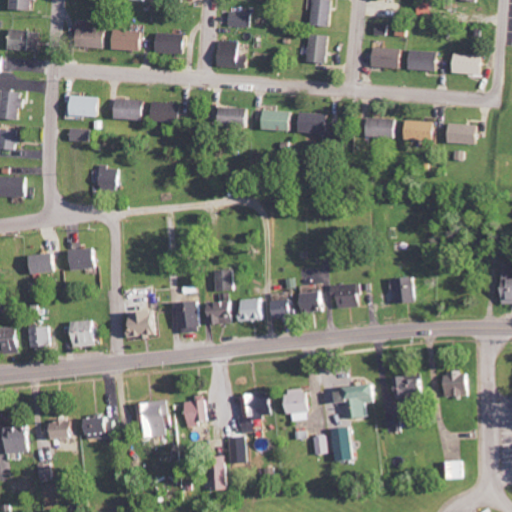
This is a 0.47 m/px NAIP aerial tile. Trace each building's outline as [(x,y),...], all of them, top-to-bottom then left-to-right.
[(16,0),(16,11),(37,11),(37,1),(42,2),(41,0),(16,0)] [(336,27),(336,0),(316,0),(316,27),(336,27)] [(419,14),(432,15),(433,4),(419,3),(419,14)] [(233,27),(256,27),(256,13),(233,13),(233,27)] [(392,36),(392,25),(379,24),(378,35),(392,36)] [(82,48),(110,49),(111,29),(83,28),(82,48)] [(12,49),(41,52),(43,32),(14,29),(12,49)] [(119,50),(147,51),(148,31),(119,31),(119,50)] [(191,35),(163,34),(162,53),(190,54),(191,35)] [(334,64),(335,36),(314,36),(313,63),(334,64)] [(245,44),(227,42),(224,66),(253,69),(254,57),(244,56),(245,44)] [(379,68),(406,69),(407,49),(379,48),(379,68)] [(443,52),(415,51),(415,71),(442,72),(443,52)] [(0,72),(8,73),(9,56),(0,55),(0,72)] [(486,75),(487,55),(459,55),(459,75),(486,75)] [(25,120),(26,109),(28,109),(29,93),(6,92),(6,120),(25,120)] [(105,117),(105,97),(77,97),(77,117),(105,117)] [(150,121),(151,101),(122,100),(122,120),(150,121)] [(187,104),(159,103),(159,123),(187,124),(187,104)] [(255,109),(227,108),(226,127),(254,127),(255,109)] [(298,112),(270,111),(269,131),(297,132),(298,112)] [(333,114),(305,114),(305,133),(333,134),(333,114)] [(371,138),(401,139),(401,119),(372,118),(371,138)] [(439,122),(411,121),(411,141),(439,142),(439,122)] [(483,126),(455,125),(454,144),(482,145),(483,126)] [(22,152),(24,132),(0,129),(0,138),(3,139),(2,150),(22,152)] [(75,140),(94,142),(95,130),(75,129),(75,140)] [(123,167),(104,168),(104,190),(124,190),(123,167)] [(31,198),(31,178),(2,177),(1,197),(31,198)] [(101,269),(100,250),(75,251),(75,270),(101,269)] [(60,274),(60,255),(34,256),(34,274),(60,274)] [(240,290),(239,269),(221,270),(222,291),(240,290)] [(396,289),(402,289),(402,303),(422,302),(421,277),(396,278),(396,289)] [(305,287),(306,293),(325,290),(323,283),(305,287)] [(366,307),(365,283),(335,284),(335,298),(342,297),(343,307),(366,307)] [(304,294),(307,314),(331,311),(328,291),(304,294)] [(245,299),(246,321),(270,320),(269,298),(245,299)] [(275,301),(278,320),(300,317),(297,298),(275,301)] [(207,330),(203,300),(180,304),(185,334),(207,330)] [(240,301),(213,302),(213,324),(240,323),(240,301)] [(135,312),(136,338),(165,336),(163,310),(135,312)] [(78,346),(102,346),(100,320),(77,321),(78,346)] [(25,353),(24,327),(4,327),(5,353),(25,353)] [(56,347),(56,327),(34,327),(34,348),(56,347)] [(474,394),(474,372),(449,372),(450,395),(474,394)] [(398,376),(399,399),(409,399),(410,415),(418,414),(417,398),(430,397),(429,375),(398,376)] [(370,404),(381,402),(380,385),(345,388),(346,403),(350,403),(351,418),(371,417),(370,404)] [(292,412),(315,413),(315,390),(292,389),(292,412)] [(247,396),(250,416),(245,417),(246,424),(268,421),(267,415),(278,413),(275,392),(247,396)] [(214,423),(210,395),(201,396),(201,400),(190,402),(193,425),(214,423)] [(144,438),(173,436),(171,401),(142,403),(144,438)] [(121,437),(121,418),(91,419),(91,438),(121,437)] [(54,422),(54,439),(81,438),(80,421),(54,422)] [(35,452),(34,426),(10,427),(11,453),(35,452)] [(338,429),(340,460),(358,459),(357,428),(338,429)] [(321,455),(333,453),(330,436),(318,438),(321,455)] [(469,478),(468,460),(447,461),(448,479),(469,478)] [(42,464),(44,479),(57,478),(56,463),(42,464)] [(216,490),(234,490),(233,463),(215,463),(216,490)]
